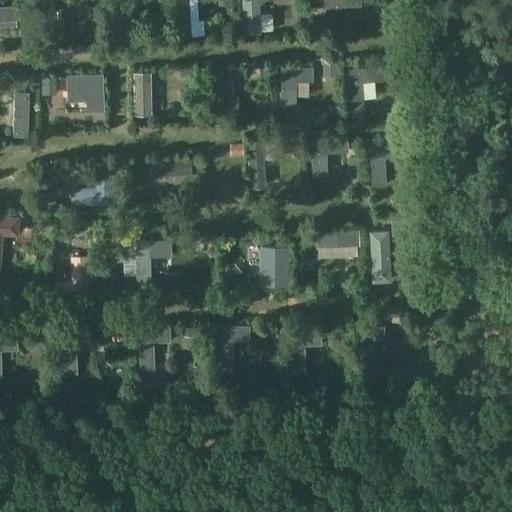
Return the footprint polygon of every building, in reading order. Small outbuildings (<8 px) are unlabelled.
[(252,25),(253,42),(265,41),(265,24),(252,25)] [(363,81),(377,79),(391,78),(390,64),(349,67),(352,99),(365,98),(363,81)] [(275,91),(275,104),(279,104),(279,106),(294,106),(294,80),(309,80),(309,65),(280,65),(280,91),(275,91)] [(212,67),(211,112),(227,113),(227,110),(227,79),(227,68),(212,67)] [(102,109),(100,72),(67,74),(68,99),(84,98),(84,110),(102,109)] [(350,150),(349,134),(311,136),(313,175),(329,174),(328,151),(350,150)] [(402,141),(369,143),(371,184),(385,183),(383,158),(402,157),(402,141)] [(256,153),(256,171),(268,170),(267,152),(256,153)] [(68,188),(69,203),(110,202),(109,162),(94,163),(94,187),(68,188)] [(19,233),(20,215),(0,213),(0,263),(3,264),(4,232),(19,233)] [(317,246),(357,244),(360,244),(359,229),(316,231),(317,246)] [(134,259),(135,275),(135,284),(150,284),(148,256),(170,255),(170,239),(148,240),(134,241),(134,259)] [(287,286),(288,246),(259,246),(258,285),(287,286)] [(89,297),(87,254),(69,255),(70,279),(54,280),(54,298),(89,297)] [(242,273),(234,263),(223,272),(232,282),(242,273)] [(216,325),(216,367),(230,367),(230,339),(247,339),(247,325),(216,325)] [(136,327),(138,368),(151,367),(150,341),(167,340),(166,326),(136,327)] [(361,328),(362,371),(385,370),(384,327),(361,328)] [(59,331),(61,371),(73,370),(72,344),(89,343),(89,330),(59,331)] [(288,331),(289,372),(303,371),(302,344),(319,343),(319,330),(288,331)] [(0,334),(0,348),(14,348),(13,334),(0,334)]
